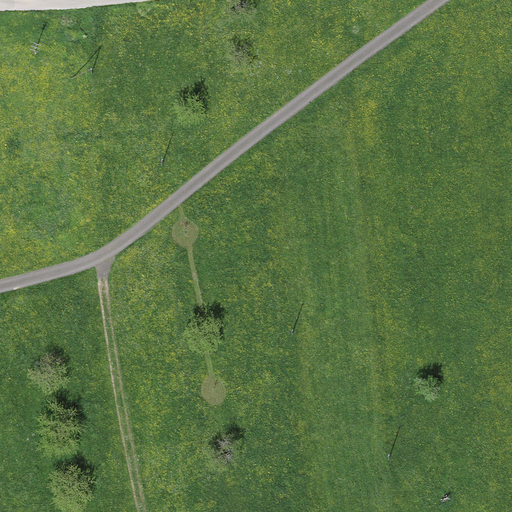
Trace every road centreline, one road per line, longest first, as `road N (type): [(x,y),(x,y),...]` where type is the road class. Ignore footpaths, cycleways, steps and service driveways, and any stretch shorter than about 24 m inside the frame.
road 1 (track): [(442,0),(308,93),(102,259),(0,287)]
road 2 (track): [(145,511),(102,259)]
